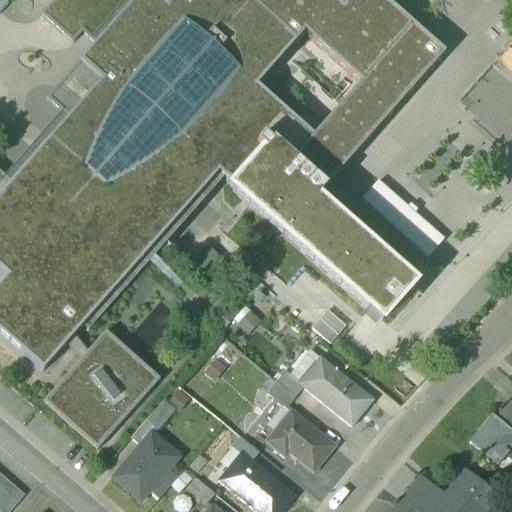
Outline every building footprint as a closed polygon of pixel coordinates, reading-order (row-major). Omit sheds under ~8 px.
[(57,0),(41,19),(72,47),(82,36),(94,47),(79,65),(46,102),(67,121),(10,185),(0,176),(0,273),(6,279),(0,286),(0,336),(43,374),(66,348),(79,364),(43,404),(97,453),(159,383),(105,334),(87,355),(74,339),(218,175),(234,189),(232,192),(382,322),(412,288),(315,203),(324,192),(444,57),(380,0),(348,0),(340,9),(330,0),(57,0)] [(245,308),(231,321),(245,336),(259,324),(245,308)] [(327,313),(311,331),(329,347),(345,329),(327,313)] [(300,387),(285,376),(277,385),(294,399),(302,389),(300,387)] [(339,377),(328,391),(310,376),(300,387),(302,389),(351,429),(372,404),(339,377)] [(294,399),(277,385),(269,395),(285,409),(294,399)] [(511,403),(495,422),(492,419),(470,445),(498,468),(506,459),(511,464),(511,403)] [(164,405),(147,424),(158,435),(175,415),(164,405)] [(335,450),(292,414),(266,444),(282,457),(286,452),(314,475),(335,450)] [(179,460),(152,436),(113,481),(140,505),(179,460)] [(258,454),(242,441),(233,451),(241,457),(242,455),(251,463),(258,454)] [(251,463),(242,455),(241,457),(219,483),(253,511),(282,511),(294,499),(251,463)] [(511,464),(506,459),(498,468),(503,470),(511,464)] [(9,511),(24,495),(0,475),(0,507),(5,511),(9,511)] [(488,511),(497,502),(465,476),(445,500),(420,480),(397,508),(399,510),(396,511),(488,511)] [(215,496),(196,481),(187,492),(206,507),(215,496)]
